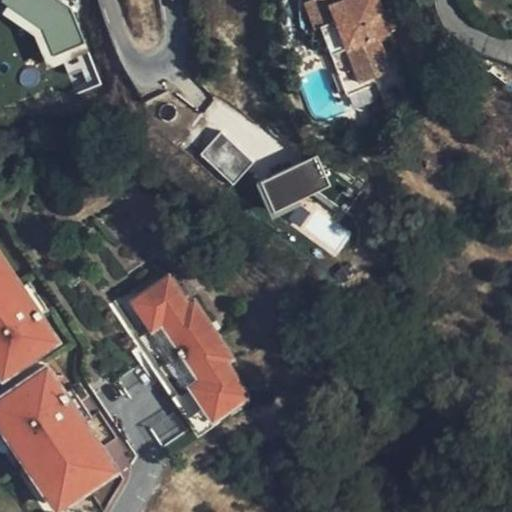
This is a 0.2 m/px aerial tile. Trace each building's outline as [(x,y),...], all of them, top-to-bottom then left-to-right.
[(59,0),(7,0),(71,50),(91,25),(59,0)] [(384,0),(357,0),(340,7),(335,0),(330,0),(314,6),(327,32),(331,31),(362,99),(383,90),(381,84),(400,75),(385,43),(402,37),(384,0)] [(76,90),(101,83),(92,50),(67,57),(76,90)] [(222,130),(203,151),(236,180),(255,160),(222,130)] [(319,153),(259,179),(275,215),(304,203),(301,197),(333,184),(319,153)] [(0,249),(0,362),(7,373),(59,338),(0,249)] [(221,410),(144,294),(177,271),(172,263),(116,301),(204,434),(260,397),(255,387),(221,410)] [(198,302),(177,271),(144,294),(221,410),(255,387),(234,357),(243,352),(206,297),(198,302)] [(0,416),(0,400),(51,367),(52,359),(0,393),(0,420),(60,511),(62,511),(126,470),(117,465),(58,504),(0,416)] [(51,367),(0,400),(0,416),(58,504),(117,465),(51,367)]
